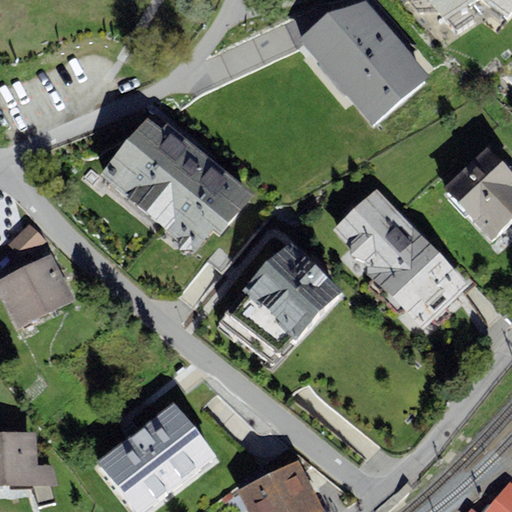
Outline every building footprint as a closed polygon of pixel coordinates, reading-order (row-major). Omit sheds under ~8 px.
[(482,0),(510,19),(511,15),(511,0),(431,0),(448,19),(476,0),(482,0)] [(297,39),(334,82),(392,32),(366,2),(327,13),(297,39)] [(430,77),(392,32),(334,82),(373,126),(430,77)] [(221,235),(254,195),(167,124),(162,130),(147,118),(101,176),(195,252),(214,229),(221,235)] [(444,189),(493,240),(511,222),(511,173),(488,148),(444,189)] [(423,332),(470,287),(377,189),(334,230),(369,267),(369,275),(423,332)] [(47,242),(29,225),(9,245),(23,259),(29,253),(33,257),(47,242)] [(290,243),(220,320),(273,367),(343,290),(290,243)] [(0,294),(18,329),(74,301),(51,255),(0,280),(0,294)] [(173,402),(98,461),(138,511),(146,511),(217,456),(173,402)] [(0,487),(59,485),(53,465),(38,466),(37,432),(0,433),(0,487)] [(299,461),(239,490),(250,511),(321,511),(324,511),(299,461)] [(511,511),(511,483),(510,482),(485,511),(511,511)]
